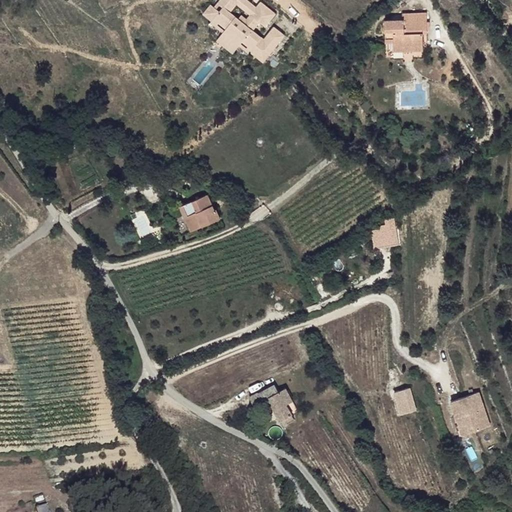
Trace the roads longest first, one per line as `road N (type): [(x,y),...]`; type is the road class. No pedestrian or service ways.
road 1 (track): [(456,51),(493,123),(466,160),(416,179),(353,143),(261,221),(101,268)]
road 2 (unclassified): [(0,125),(98,263),(177,396),(278,451),(311,476),(336,511)]
road 3 (track): [(431,369),(398,339),(388,300),(374,298),(164,381)]
road 4 (track): [(176,511),(131,411),(130,394),(156,369)]
